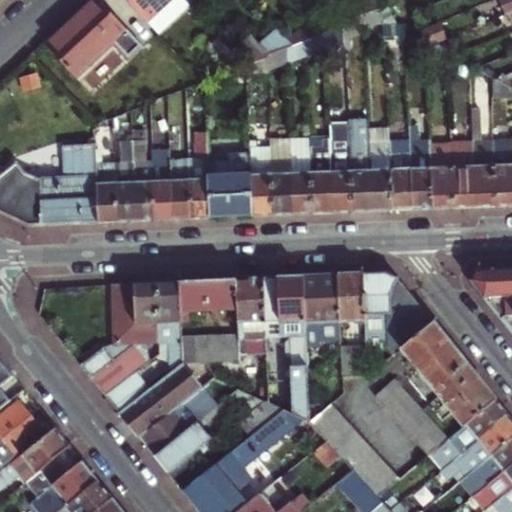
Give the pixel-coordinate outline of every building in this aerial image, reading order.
[(50,37),(82,74),(124,37),(140,55),(152,45),(108,0),(91,0),(76,14),(50,37)] [(134,0),(152,18),(171,0),(134,0)] [(192,0),(171,0),(152,18),(163,30),(193,1),(192,0)] [(511,15),(511,9),(502,13),(505,19),(511,15)] [(311,13),(292,30),(301,40),(326,29),(311,13)] [(282,20),(263,38),(275,50),(301,40),(292,30),(282,20)] [(217,28),(207,36),(224,54),(233,46),(217,28)] [(272,68),(272,52),(251,60),(251,68),(272,68)] [(496,71),(496,93),(511,92),(511,80),(501,74),(496,71)] [(334,117),(354,117),(354,115),(354,101),(334,102),(334,117)] [(354,117),(357,206),(367,206),(376,206),(374,139),(374,124),(374,114),(354,115),(354,117)] [(336,152),(337,207),(348,207),(357,206),(354,117),(334,117),(336,152)] [(414,134),(416,204),(426,204),(438,203),(436,149),(435,136),(435,135),(423,136),(422,121),(414,121),(414,134)] [(394,138),(394,135),(394,123),(374,124),(374,139),(394,138)] [(100,125),(100,141),(103,216),(114,215),(123,215),(121,158),(113,158),(113,131),(109,131),(109,124),(100,125)] [(128,158),(121,158),(123,215),(134,215),(141,215),(139,157),(138,130),(127,130),(128,158)] [(511,133),(498,134),(498,147),(500,201),(511,200),(511,133)] [(221,155),(221,134),(211,134),(212,153),(212,156),(221,155)] [(416,204),(414,134),(394,135),(394,138),(396,205),(406,204),(416,204)] [(485,135),(485,148),(498,147),(498,134),(485,135)] [(456,136),(456,149),(458,202),(468,202),(479,202),(476,135),(456,136)] [(485,135),(476,135),(479,202),(489,201),(500,201),(498,147),(485,148),(485,135)] [(444,136),(435,136),(436,149),(438,203),(448,203),(458,202),(456,149),(444,149),(444,136)] [(444,136),(444,149),(456,149),(456,136),(444,136)] [(374,139),(376,206),(387,205),(396,205),(394,138),(374,139)] [(254,167),(255,210),(265,210),(276,209),(275,153),(274,145),(261,145),(261,139),(253,140),(254,167)] [(17,212),(39,222),(52,221),(103,216),(100,141),(66,144),(68,173),(47,176),(34,168),(25,158),(0,178),(0,199),(6,207),(17,212)] [(156,148),(158,177),(159,214),(170,214),(177,213),(175,153),(175,148),(156,148)] [(175,153),(177,213),(188,213),(197,212),(195,175),(194,152),(175,153)] [(296,153),(298,209),(307,208),(317,208),(315,152),(296,153)] [(315,152),(317,208),(328,208),(337,207),(336,152),(315,152)] [(275,153),(276,209),(288,209),(298,209),(296,153),(275,153)] [(150,156),(139,157),(141,215),(151,214),(159,214),(158,177),(150,177),(150,156)] [(213,174),(214,212),(234,211),(255,210),(254,167),(213,168),(213,174)] [(214,212),(213,174),(195,175),(197,212),(205,212),(214,212)] [(511,264),(481,266),(477,272),(473,277),(511,324),(511,264)] [(391,273),(379,269),(365,270),(367,317),(368,342),(368,345),(392,345),(391,316),(400,316),(416,335),(437,319),(430,310),(402,276),(391,273)] [(340,271),(342,318),(367,317),(365,270),(352,270),(340,271)] [(343,341),(342,318),(340,271),(321,272),(305,272),(309,347),(321,346),(321,341),(343,341)] [(312,416),(309,347),(305,272),(285,273),(265,274),(268,334),(292,334),(292,337),(288,343),(289,353),(293,356),(296,408),(310,415),(312,416)] [(268,334),(265,274),(251,275),(238,275),(240,317),(240,329),(241,351),(268,350),(268,334)] [(230,317),(240,317),(238,275),(208,277),(180,278),(181,318),(189,318),(189,308),(229,307),(230,317)] [(169,278),(157,279),(158,319),(181,318),(180,278),(169,278)] [(135,280),(115,280),(118,339),(117,357),(94,376),(107,392),(136,369),(149,359),(133,339),(145,339),(159,339),(158,319),(157,279),(135,280)] [(405,344),(468,421),(499,396),(465,353),(437,319),(416,335),(405,344)] [(240,329),(224,330),(226,358),(241,358),(241,351),(240,329)] [(211,330),(197,332),(199,360),(209,359),(212,359),(211,330)] [(224,330),(211,330),(212,359),(226,358),(224,330)] [(183,361),(185,361),(199,360),(197,332),(182,333),(182,335),(183,361)] [(171,370),(183,361),(182,335),(171,335),(171,370)] [(117,357),(118,339),(106,342),(117,357)] [(150,358),(145,339),(133,339),(149,359),(150,358)] [(94,376),(117,357),(106,342),(83,361),(94,376)] [(344,373),(369,373),(368,345),(368,342),(343,342),(343,344),(344,373)] [(0,405),(8,399),(0,387),(0,383),(11,374),(0,360),(0,405)] [(185,361),(183,361),(171,370),(150,388),(122,410),(132,423),(141,434),(205,382),(219,371),(212,362),(196,373),(185,361)] [(150,388),(136,369),(107,392),(122,410),(150,388)] [(400,374),(381,390),(431,451),(451,435),(400,374)] [(205,382),(141,434),(149,444),(156,452),(221,401),(205,382)] [(167,466),(176,476),(219,441),(208,427),(239,402),(252,413),(240,422),(252,436),(289,406),(271,397),(255,391),(241,384),(221,401),(156,452),(167,466)] [(511,411),(506,404),(499,396),(468,421),(452,433),(451,435),(431,451),(445,467),(511,412),(511,411)] [(381,493),(402,475),(336,399),(314,417),(332,436),(358,467),(381,493)] [(0,438),(31,413),(26,407),(19,400),(0,415),(0,438)] [(296,408),(289,406),(252,436),(186,489),(203,510),(204,511),(237,511),(249,502),(240,491),(255,478),(246,467),(310,415),(296,408)] [(479,465),(511,438),(511,412),(445,467),(451,475),(458,470),(466,463),(472,471),(479,465)] [(0,461),(1,464),(44,430),(39,423),(31,413),(0,438),(0,461)] [(25,480),(37,470),(69,445),(63,437),(55,427),(46,434),(23,452),(6,466),(0,471),(0,488),(14,478),(19,485),(25,480)] [(0,461),(0,471),(6,466),(23,452),(46,434),(44,430),(1,464),(0,461)] [(332,436),(317,448),(343,479),(358,467),(332,436)] [(477,493),(511,463),(511,438),(479,465),(472,471),(464,477),(477,493)] [(83,462),(69,445),(37,470),(25,480),(37,495),(30,501),(39,511),(55,511),(96,479),(83,462)] [(466,463),(458,470),(464,477),(472,471),(466,463)] [(504,495),(511,488),(511,463),(477,493),(489,507),(504,495)] [(343,479),(342,480),(368,511),(380,511),(390,504),(381,493),(358,467),(343,479)] [(92,511),(111,497),(105,489),(96,479),(55,511),(92,511)] [(249,502),(237,511),(302,511),(313,504),(303,491),(279,510),(264,491),(249,502)] [(504,495),(489,507),(492,511),(510,511),(511,511),(511,505),(510,503),(504,495)] [(123,511),(111,497),(92,511),(123,511)] [(397,511),(412,511),(404,501),(395,509),(397,511)]
